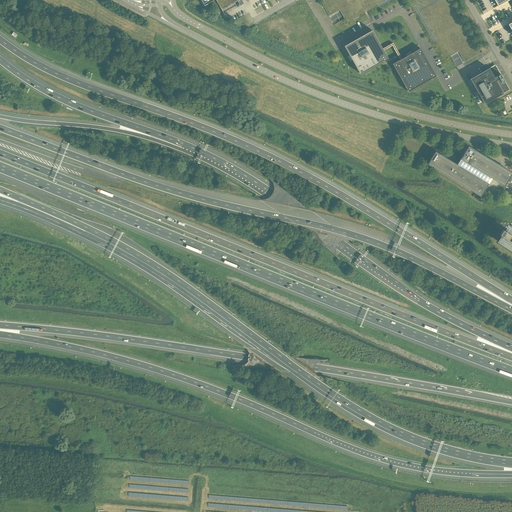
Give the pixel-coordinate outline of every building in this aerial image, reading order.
[(239,0),(201,0),(205,5),(214,0),(215,0),(222,10),(225,8),(239,0)] [(320,0),(329,16),(340,10),(344,19),(345,19),(347,23),(353,20),(354,22),(361,18),(360,16),(365,13),(368,11),(377,6),(379,8),(392,0),(412,0),(416,5),(413,7),(434,44),(437,43),(446,59),(450,56),(450,57),(453,55),(459,52),(465,62),(481,53),(450,0),(320,0)] [(511,21),(508,24),(511,31),(511,0),(494,0),(498,6),(508,0),(511,0),(511,21)] [(306,5),(279,21),(294,48),(322,33),(306,5)] [(372,30),(344,46),(360,74),(388,58),(384,50),(383,49),(372,30)] [(411,53),(407,56),(402,59),(401,57),(393,43),(383,49),(384,50),(392,45),(396,52),(400,60),(393,64),(408,92),(436,76),(421,48),(411,53)] [(470,79),(477,91),(502,77),(497,68),(491,71),(489,68),(470,79)] [(502,77),(477,91),(479,95),(484,104),(510,90),(502,77)] [(511,172),(500,165),(468,146),(457,164),(436,151),(428,164),(481,196),(492,178),(504,186),(511,172)] [(511,232),(506,229),(505,231),(503,229),(500,234),(502,236),(498,242),(511,250),(511,232)]
